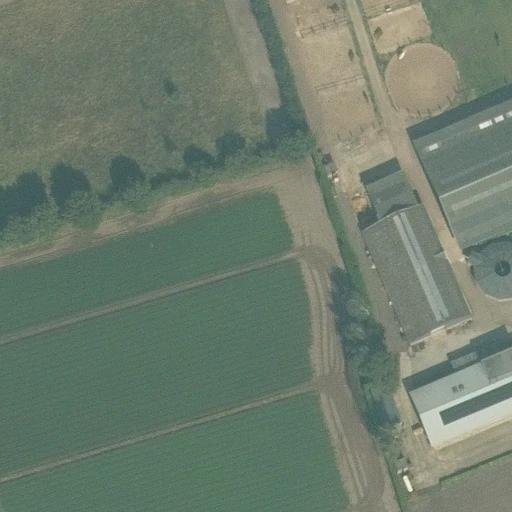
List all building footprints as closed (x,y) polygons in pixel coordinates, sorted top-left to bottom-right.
[(511,233),(511,130),(429,165),(466,253),(511,233)] [(411,347),(467,323),(419,212),(363,236),(411,347)] [(493,308),(511,296),(511,239),(510,236),(465,264),(493,308)] [(455,377),(485,364),(480,352),(450,365),(455,377)] [(413,401),(433,450),(511,416),(511,359),(432,393),(413,401)]
